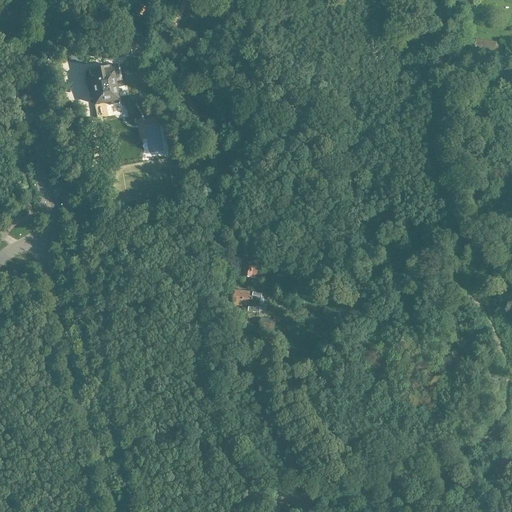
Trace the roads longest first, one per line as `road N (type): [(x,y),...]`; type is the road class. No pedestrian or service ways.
road 1 (track): [(301,511),(253,458),(230,413),(221,370),(222,235),(213,156),(169,62),(186,0)]
road 2 (tertiary): [(126,511),(61,233)]
road 3 (tertiary): [(45,236),(73,379),(114,511)]
road 4 (tertiary): [(39,167),(7,0)]
